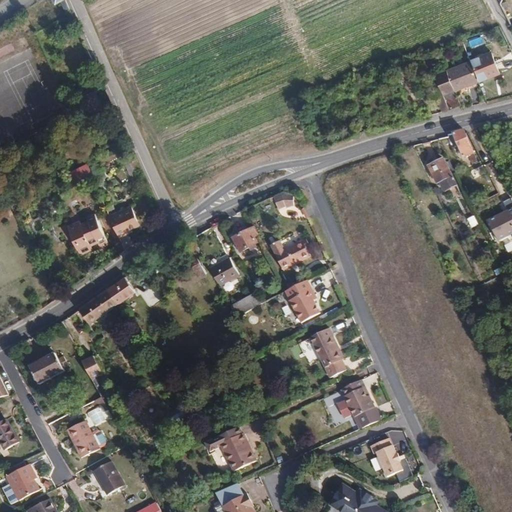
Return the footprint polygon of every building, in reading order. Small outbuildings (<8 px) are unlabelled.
[(491,53),(472,60),(480,81),(500,73),(491,53)] [(456,91),(479,82),(470,61),(447,71),(456,91)] [(450,111),(462,106),(456,91),(447,71),(436,76),(445,96),(438,98),(444,112),(450,111)] [(343,104),(322,111),(324,117),(345,110),(343,104)] [(477,162),(466,133),(465,131),(454,134),(455,135),(464,157),(469,156),(473,164),(477,162)] [(452,176),(444,160),(430,166),(438,183),(452,176)] [(91,174),(88,165),(69,174),(72,179),(80,179),(91,174)] [(284,204),(280,194),(272,197),(277,208),(284,204)] [(277,208),(272,197),(265,200),(270,211),(277,208)] [(110,217),(119,239),(128,235),(127,233),(132,230),(141,226),(132,207),(110,217)] [(511,208),(488,220),(498,242),(511,235),(511,208)] [(82,222),(70,228),(83,256),(96,250),(93,244),(100,241),(104,248),(113,244),(98,214),(89,218),(91,221),(83,225),(82,222)] [(258,236),(255,228),(233,239),(240,252),(257,243),(254,238),(258,236)] [(309,246),(306,240),(285,251),(280,241),(271,246),(283,271),(310,257),(306,248),(309,246)] [(229,257),(210,268),(220,287),(239,277),(229,257)] [(212,286),(203,271),(199,272),(198,275),(198,279),(205,290),(212,286)] [(126,277),(108,289),(118,304),(136,291),(126,277)] [(315,296),(308,281),(288,291),(293,300),(290,302),(301,324),(320,314),(314,302),(312,298),(315,296)] [(149,307),(161,300),(153,286),(141,293),(149,307)] [(108,289),(81,309),(91,323),(116,305),(118,304),(108,289)] [(238,315),(260,304),(255,293),(233,305),(238,315)] [(136,309),(140,316),(147,312),(143,305),(136,309)] [(324,368),(341,361),(336,350),(338,349),(330,331),(311,340),(324,368)] [(55,354),(30,367),(40,386),(65,372),(64,368),(69,365),(64,357),(59,360),(55,354)] [(94,356),(83,362),(92,379),(103,374),(94,356)] [(341,361),(324,368),(329,379),(345,371),(341,361)] [(365,387),(362,381),(334,394),(342,410),(349,406),(360,431),(382,421),(370,396),(367,398),(363,389),(365,387)] [(85,411),(91,424),(102,418),(96,405),(85,411)] [(19,443),(7,419),(0,422),(0,440),(5,450),(19,443)] [(65,429),(67,432),(82,423),(80,421),(65,429)] [(90,433),(84,421),(82,423),(67,432),(81,458),(98,448),(90,433)] [(257,461),(244,434),(243,434),(240,428),(213,441),(204,446),(208,454),(220,449),(219,447),(221,445),(234,472),(257,461)] [(96,430),(90,433),(98,448),(104,445),(105,441),(100,431),(96,430)] [(377,454),(388,479),(404,472),(400,463),(402,463),(398,455),(397,455),(393,447),(390,440),(371,448),(375,455),(377,454)] [(212,454),(217,466),(227,461),(222,449),(212,454)] [(11,475),(7,476),(20,500),(39,490),(34,480),(37,478),(30,464),(27,466),(24,462),(8,470),(11,475)] [(125,486),(113,462),(94,472),(108,496),(125,486)] [(358,496),(343,486),(332,506),(341,511),(383,511),(375,506),(378,502),(361,491),(358,496)] [(130,488),(116,495),(123,508),(136,502),(130,488)] [(218,511),(241,511),(245,509),(240,496),(216,506),(218,511)] [(58,511),(50,498),(27,511),(28,511),(58,511)]
